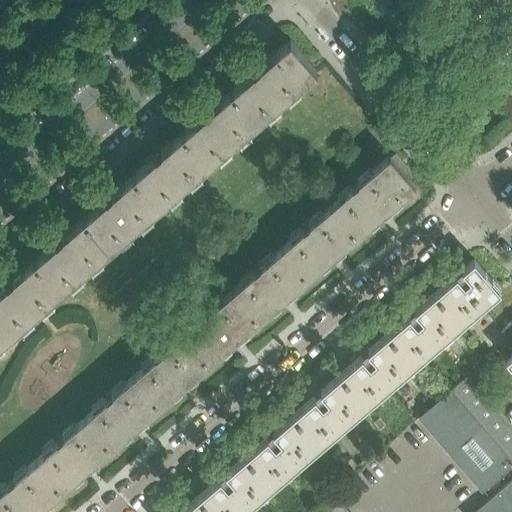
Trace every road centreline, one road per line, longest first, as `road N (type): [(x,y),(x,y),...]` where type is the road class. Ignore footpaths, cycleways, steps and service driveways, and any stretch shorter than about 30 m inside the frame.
road 1 (residential): [(104,511),(474,195)]
road 2 (tertiary): [(0,212),(245,0)]
road 3 (tertiary): [(199,0),(0,172)]
road 4 (residential): [(306,0),(474,195)]
